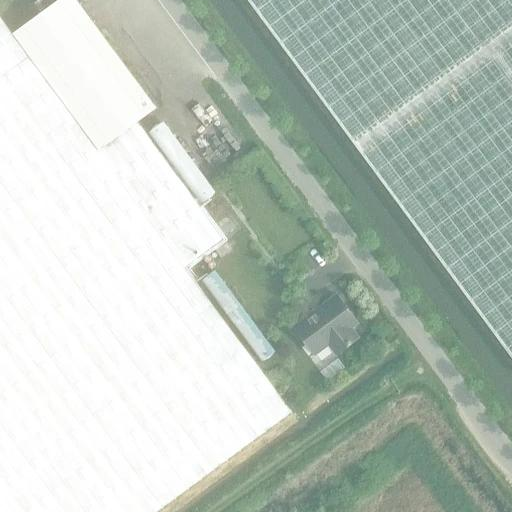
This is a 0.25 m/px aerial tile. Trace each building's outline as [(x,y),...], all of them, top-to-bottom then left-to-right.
[(214,226),(201,208),(138,123),(157,108),(76,0),(61,0),(14,36),(186,268),(224,240),(214,226)] [(511,0),(248,0),(511,354),(511,0)] [(0,511),(158,511),(293,413),(186,268),(14,36),(0,17),(0,511)] [(212,200),(201,208),(214,226),(225,218),(212,200)] [(232,251),(226,243),(215,251),(221,259),(232,251)] [(296,328),(316,355),(330,345),(338,355),(359,339),(351,329),(358,323),(339,297),(296,328)]
